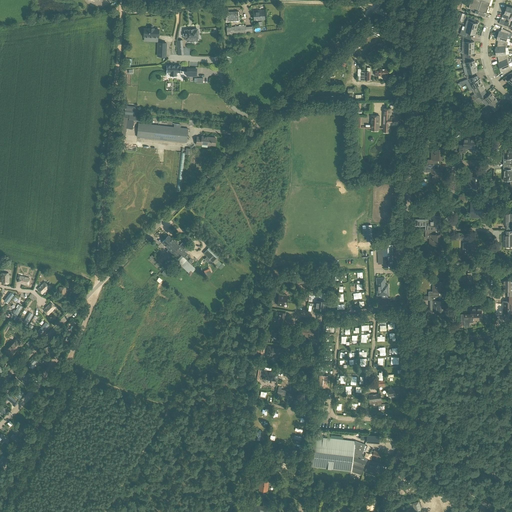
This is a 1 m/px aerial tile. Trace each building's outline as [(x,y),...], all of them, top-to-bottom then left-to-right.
[(471,1),(468,7),(471,8),(470,11),(475,12),(475,13),(478,14),(484,16),(486,13),(488,7),(490,8),(491,5),(489,5),(490,0),(468,0),(469,0),(471,1)] [(503,16),(502,17),(508,18),(509,16),(511,8),(507,6),(504,14),(503,14),(503,16)] [(264,10),(253,11),(253,20),(264,20),(264,10)] [(238,11),(225,12),(226,22),(239,21),(238,16),(238,11)] [(170,22),(170,15),(168,15),(168,12),(161,12),(160,21),(170,22)] [(468,18),(467,20),(467,22),(468,23),(467,27),(477,29),(478,23),(473,22),(474,19),(468,18)] [(234,27),(226,27),(227,35),(246,33),(245,25),(234,27)] [(461,30),(460,34),(463,35),(463,36),(469,37),(469,35),(470,35),(470,33),(472,34),(475,35),(477,29),(467,27),(465,26),(464,30),(461,30)] [(149,29),(144,29),(144,36),(158,37),(158,30),(153,29),(153,28),(149,28),(149,29)] [(499,31),(498,35),(507,38),(508,35),(509,35),(511,33),(502,28),(500,31),(499,31)] [(198,38),(197,29),(185,30),(185,33),(183,33),(183,36),(185,36),(186,39),(190,39),(194,39),(194,38),(198,38)] [(498,35),(496,40),(498,40),(497,43),(507,45),(508,42),(506,41),(507,38),(498,35)] [(462,42),(462,47),(474,48),(474,42),(469,42),(469,37),(463,36),(462,42)] [(462,53),(462,58),(468,57),(469,53),(474,53),(474,48),(462,47),(462,53)] [(369,52),(367,54),(372,59),(379,53),(375,48),(370,52),(369,52)] [(506,51),(496,51),(496,56),(498,56),(498,59),(508,57),(507,54),(506,54),(506,51)] [(468,57),(462,58),(463,63),(465,63),(467,68),(476,66),(475,60),(469,62),(468,57)] [(499,62),(498,63),(500,67),(511,62),(510,59),(509,60),(508,57),(498,59),(499,62)] [(511,64),(511,62),(500,67),(501,71),(503,71),(504,74),(511,68),(511,67),(511,66),(511,65),(511,64)] [(166,65),(166,72),(169,72),(170,72),(170,75),(176,75),(176,72),(180,72),(181,66),(170,65),(169,65),(166,65)] [(468,74),(466,74),(467,79),(473,77),(472,73),(477,72),(476,66),(467,68),(468,74)] [(375,75),(383,76),(383,78),(388,79),(388,75),(388,69),(380,68),(380,69),(375,69),(375,75)] [(467,79),(460,83),(462,86),(465,85),(463,82),(467,80),(472,89),(482,83),(480,78),(475,81),(473,77),(467,79)] [(467,81),(465,82),(470,92),(473,91),(467,81)] [(482,83),(472,89),(477,98),(484,93),(486,92),(485,89),(482,83)] [(484,93),(477,98),(480,102),(482,101),(486,105),(495,97),(491,93),(487,97),(484,93)] [(495,97),(486,105),(489,109),(488,111),(491,114),(501,105),(498,102),(499,102),(495,97)] [(391,109),(384,108),(383,133),(390,133),(390,125),(398,125),(398,115),(391,115),(391,109)] [(124,114),(121,135),(125,136),(126,128),(128,120),(128,117),(129,117),(129,114),(124,114)] [(379,131),(379,115),(376,115),(371,115),(371,131),(379,131)] [(138,123),(137,137),(186,142),(188,128),(138,123)] [(197,136),(196,144),(201,145),(201,144),(208,145),(210,146),(210,145),(215,145),(216,137),(202,136),(202,137),(197,136)] [(459,144),(459,153),(466,153),(466,148),(475,148),(475,138),(464,138),(464,144),(459,144)] [(511,146),(503,147),(503,164),(511,163),(511,146)] [(427,159),(427,164),(440,164),(440,160),(442,160),(442,148),(431,148),(431,159),(427,159)] [(176,167),(178,156),(165,155),(165,162),(172,163),(172,167),(176,167)] [(511,163),(503,164),(503,180),(510,180),(510,186),(511,185),(511,163)] [(423,164),(423,172),(427,172),(431,172),(431,179),(437,179),(442,179),(442,168),(440,168),(440,164),(427,164),(423,164)] [(481,172),(469,172),(469,188),(481,188),(481,172)] [(471,203),(471,217),(481,217),(481,203),(471,203)] [(511,213),(503,213),(503,224),(506,224),(506,228),(511,228),(511,213)] [(425,225),(425,230),(438,230),(438,226),(440,226),(440,214),(429,214),(429,225),(425,225)] [(372,240),(371,225),(366,225),(366,229),(363,229),(363,236),(367,236),(367,240),(372,240)] [(425,230),(425,238),(429,238),(429,245),(440,245),(440,234),(438,234),(438,230),(425,230)] [(503,235),(503,246),(511,246),(511,231),(506,231),(506,235),(503,235)] [(169,235),(165,239),(176,249),(180,253),(181,254),(183,256),(187,253),(183,249),(186,246),(182,243),(179,246),(169,235)] [(165,239),(162,242),(168,249),(166,250),(171,254),(171,253),(175,257),(179,261),(183,257),(183,256),(181,254),(180,253),(176,249),(165,239)] [(461,253),(461,258),(471,258),(471,254),(474,254),(474,243),(463,243),(463,253),(461,253)] [(393,244),(382,245),(383,267),(394,266),(393,244)] [(207,249),(204,253),(207,256),(213,262),(217,258),(207,249)] [(461,268),(461,272),(463,272),(463,283),(473,283),(474,272),(471,272),(471,268),(461,268)] [(9,272),(1,273),(1,283),(10,283),(9,272)] [(30,278),(21,276),(22,275),(19,274),(18,278),(20,278),(19,283),(29,285),(30,278)] [(384,277),(376,278),(377,295),(383,295),(383,294),(388,293),(388,285),(385,285),(384,277)] [(511,279),(503,280),(503,291),(509,291),(509,296),(511,295),(511,279)] [(429,291),(429,295),(435,295),(435,292),(442,292),(444,292),(444,280),(433,280),(433,291),(429,291)] [(46,281),(38,289),(43,294),(51,286),(46,281)] [(5,300),(12,291),(8,289),(1,298),(5,300)] [(279,294),(278,305),(283,305),(284,300),(287,300),(288,295),(279,294)] [(429,295),(429,300),(433,300),(433,311),(444,311),(444,300),(442,300),(435,300),(435,295),(429,295)] [(503,301),(503,313),(511,312),(511,295),(509,296),(509,301),(503,301)] [(51,301),(43,310),(48,315),(57,307),(51,301)] [(316,301),(315,310),(323,311),(324,302),(316,301)] [(461,321),(461,325),(464,325),(464,326),(470,326),(470,322),(473,322),(473,317),(482,317),(482,307),(471,307),(471,313),(465,313),(464,321),(461,321)] [(36,327),(39,330),(47,321),(43,318),(36,327)] [(309,337),(310,327),(302,326),(301,336),(309,337)] [(317,327),(310,327),(309,337),(316,338),(317,327)] [(273,340),(281,341),(282,331),(274,330),(273,340)] [(17,338),(5,351),(12,357),(13,355),(16,357),(23,349),(21,347),(24,344),(17,338)] [(267,346),(265,356),(282,358),(283,348),(267,346)] [(34,357),(28,364),(31,367),(37,360),(34,357)] [(262,370),(261,380),(277,382),(278,372),(262,370)] [(20,375),(17,378),(26,386),(28,383),(20,375)] [(319,375),(318,387),(326,388),(327,376),(319,375)] [(13,389),(10,392),(19,399),(22,396),(13,389)] [(7,393),(4,396),(13,404),(16,400),(7,393)] [(380,393),(368,395),(369,402),(381,401),(380,393)] [(2,434),(0,435),(0,436),(6,443),(9,440),(2,434)] [(13,434),(10,437),(17,443),(19,445),(21,442),(19,439),(16,437),(17,436),(16,434),(15,435),(13,434)] [(367,434),(366,442),(379,443),(380,435),(367,434)] [(313,436),(310,467),(351,471),(352,461),(357,448),(354,447),(354,440),(313,436)] [(351,470),(351,471),(361,474),(363,468),(366,460),(366,458),(365,457),(361,456),(362,452),(365,444),(354,440),(354,447),(357,448),(352,461),(351,470)] [(367,465),(365,471),(374,474),(377,468),(367,465)] [(260,476),(259,490),(267,491),(268,477),(260,476)] [(269,511),(270,504),(263,503),(263,506),(255,505),(254,510),(255,510),(254,511),(269,511)]
